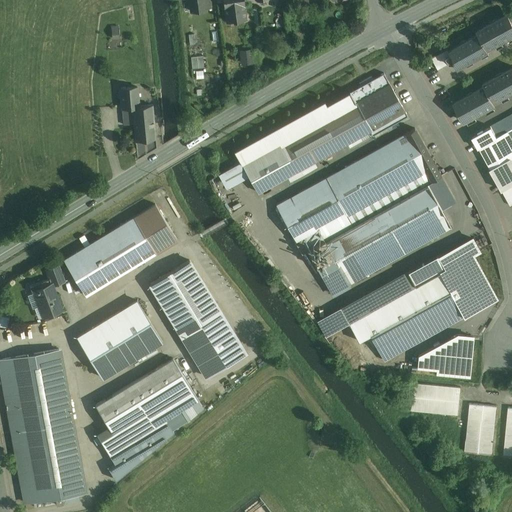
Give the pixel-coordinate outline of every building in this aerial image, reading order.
[(189,0),(190,11),(210,8),(208,0),(189,0)] [(242,0),(224,0),(225,8),(224,8),(226,21),(230,20),(230,21),(233,21),(233,20),(247,18),(245,5),(243,5),(243,1),(242,0)] [(508,14),(477,31),(479,34),(487,49),(511,35),(511,20),(508,14)] [(122,37),(121,26),(113,26),(113,37),(122,37)] [(479,34),(448,51),(453,60),(458,69),(466,64),(465,62),(472,59),(473,61),(481,56),(480,54),(487,50),(488,52),(489,52),(487,49),(479,34)] [(251,50),(240,51),(241,55),(243,54),(244,63),(253,62),(251,50)] [(447,50),(431,59),(437,69),(453,60),(448,51),(447,50)] [(203,55),(191,56),(192,68),(204,67),(203,55)] [(511,67),(484,83),(485,86),(494,101),(511,91),(511,67)] [(356,102),(390,83),(384,73),(350,92),(356,102)] [(281,144),(280,141),(241,162),(249,176),(258,193),(288,176),(314,162),(370,131),(373,135),(408,116),(390,83),(356,102),(281,144)] [(137,86),(121,88),(121,90),(119,92),(120,96),(122,98),(123,108),(132,107),(134,123),(132,106),(138,106),(137,86)] [(485,86),(454,103),(464,121),(495,104),(494,101),(485,86)] [(280,141),(281,144),(356,102),(350,92),(327,105),(325,101),(234,151),(240,163),(241,162),(280,141)] [(138,106),(132,106),(134,123),(136,140),(156,138),(153,105),(138,106)] [(511,114),(491,126),(497,137),(508,131),(511,138),(511,114)] [(491,126),(473,137),(479,148),(480,147),(497,137),(491,126)] [(415,128),(335,173),(361,220),(427,183),(441,175),(415,128)] [(511,138),(508,131),(497,137),(480,147),(492,168),(511,158),(511,157),(511,138)] [(511,159),(511,158),(492,168),(490,169),(502,190),(511,184),(511,159)] [(227,189),(249,176),(241,162),(240,163),(219,175),(227,189)] [(314,162),(288,176),(291,182),(317,167),(314,162)] [(361,220),(335,173),(276,205),(296,241),(301,238),(318,229),(324,240),(307,249),(321,274),(338,265),(349,284),(451,227),(427,183),(361,220)] [(511,184),(502,190),(510,206),(511,204),(511,184)] [(155,204),(64,259),(86,294),(176,239),(155,204)] [(318,229),(301,238),(307,249),(324,240),(318,229)] [(438,256),(445,269),(440,272),(464,316),(496,298),(471,254),(478,250),(471,238),(438,256)] [(438,256),(408,272),(415,286),(440,272),(445,269),(438,256)] [(246,353),(189,260),(150,284),(207,376),(246,353)] [(59,265),(52,268),(56,279),(63,277),(59,265)] [(349,284),(338,265),(321,274),(330,290),(336,292),(349,284)] [(56,279),(52,268),(47,270),(52,284),(52,285),(64,280),(63,277),(56,279)] [(408,272),(341,309),(348,323),(360,316),(415,286),(408,272)] [(415,286),(360,316),(378,348),(385,361),(464,316),(440,272),(415,286)] [(50,277),(29,285),(32,293),(35,292),(35,291),(52,284),(50,277)] [(52,284),(35,291),(35,292),(40,305),(43,304),(47,313),(43,314),(44,315),(61,309),(55,292),(53,293),(51,286),(53,285),(52,285),(52,284)] [(35,292),(32,293),(28,294),(33,308),(35,307),(40,305),(35,292)] [(137,300),(77,337),(102,378),(126,363),(136,357),(162,341),(137,300)] [(43,304),(40,305),(35,307),(39,317),(44,315),(43,314),(47,313),(43,304)] [(341,309),(319,321),(326,335),(348,323),(341,309)] [(8,326),(9,315),(2,315),(1,325),(8,326)] [(469,376),(473,336),(457,335),(419,356),(417,368),(437,369),(437,373),(469,376)] [(59,349),(0,359),(0,361),(26,503),(44,499),(77,494),(85,492),(75,437),(59,349)] [(136,357),(126,363),(129,368),(139,362),(136,357)] [(173,358),(95,405),(109,427),(97,434),(109,454),(181,410),(198,399),(173,358)] [(461,388),(413,383),(410,410),(458,415),(461,388)] [(198,399),(181,410),(187,420),(203,407),(198,399)] [(496,406),(469,403),(465,451),(492,454),(496,406)] [(181,410),(109,454),(115,464),(109,468),(116,480),(174,432),(172,430),(187,420),(181,410)] [(77,494),(44,499),(45,505),(53,504),(63,502),(78,499),(77,494)]
